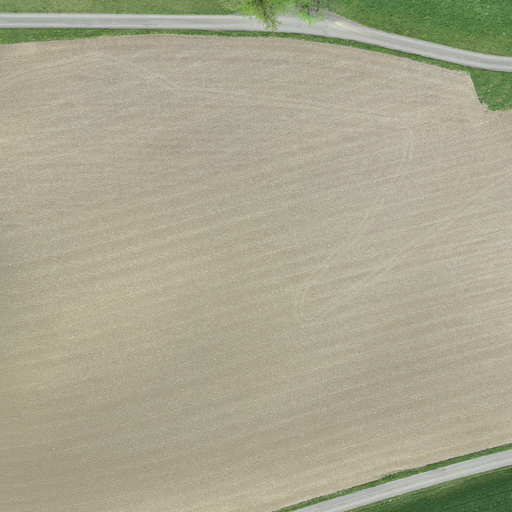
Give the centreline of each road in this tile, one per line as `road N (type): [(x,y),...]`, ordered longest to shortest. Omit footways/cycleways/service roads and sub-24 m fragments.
road 1 (track): [(0,24),(328,33),(511,67)]
road 2 (unclassified): [(511,456),(317,511)]
